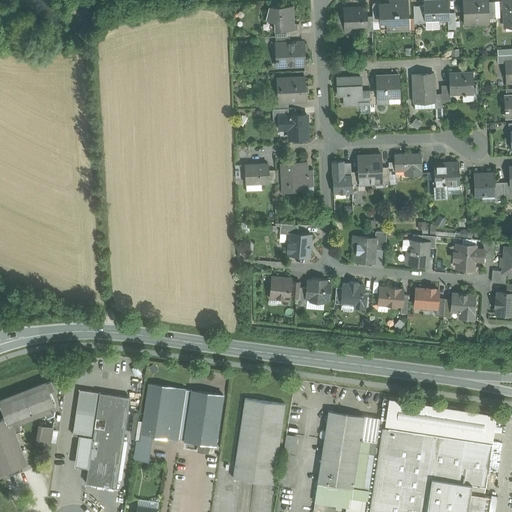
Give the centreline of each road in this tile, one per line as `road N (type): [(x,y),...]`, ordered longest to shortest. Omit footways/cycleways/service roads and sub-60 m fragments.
road 1 (secondary): [(399,371),(108,333),(0,343)]
road 2 (residential): [(328,269),(484,280)]
road 3 (residential): [(479,144),(323,142)]
road 4 (residential): [(323,142),(328,269)]
